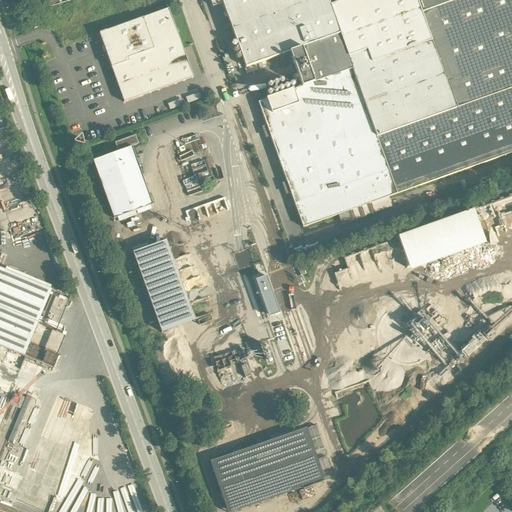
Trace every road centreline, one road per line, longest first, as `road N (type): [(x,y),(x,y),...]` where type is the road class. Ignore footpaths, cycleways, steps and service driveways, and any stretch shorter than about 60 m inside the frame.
road 1 (primary): [(169,511),(0,52)]
road 2 (unclassified): [(193,0),(289,273)]
road 3 (unknown): [(294,290),(337,293),(397,277),(461,249),(511,208)]
